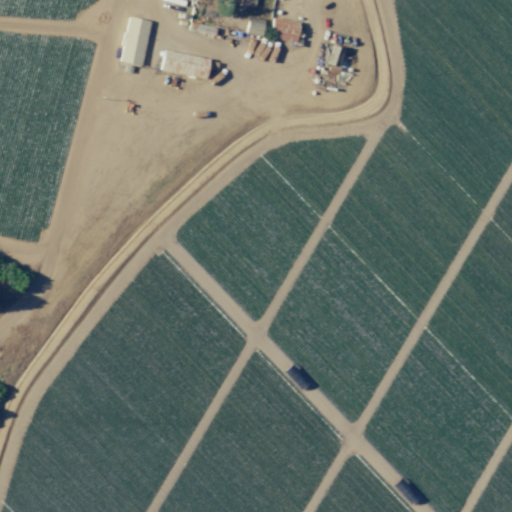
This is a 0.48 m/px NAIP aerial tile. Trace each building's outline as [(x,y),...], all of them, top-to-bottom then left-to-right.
[(250,10),(251,0),(232,0),(232,7),(250,10)] [(148,21),(126,16),(116,61),(138,66),(148,21)] [(258,36),(261,19),(245,17),(243,33),(258,36)] [(296,21),(269,18),(267,39),(294,41),(296,21)] [(323,64),(336,67),(340,48),(327,45),(323,64)] [(202,79),(206,58),(161,50),(157,70),(202,79)]
